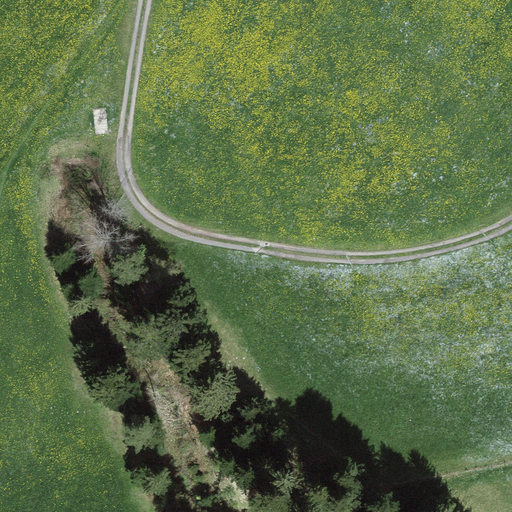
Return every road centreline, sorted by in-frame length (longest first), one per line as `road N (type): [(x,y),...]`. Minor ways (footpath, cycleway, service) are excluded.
road 1 (track): [(147,0),(124,147),(129,187),(157,221),(305,251),(398,252),(511,219)]
road 2 (track): [(120,0),(25,124)]
